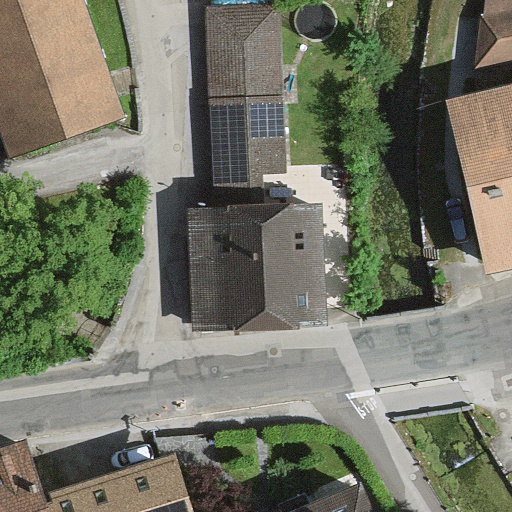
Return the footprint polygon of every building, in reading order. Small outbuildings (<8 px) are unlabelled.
[(0,0),(0,109),(16,156),(134,117),(92,0),(0,0)] [(511,0),(483,0),(485,51),(511,49),(511,0)] [(218,197),(286,200),(295,7),(227,4),(218,197)] [(511,78),(430,101),(476,268),(511,257),(511,78)] [(321,218),(205,221),(209,343),(324,340),(321,218)] [(46,511),(26,450),(0,457),(0,511),(46,511)] [(204,511),(186,453),(59,489),(65,511),(204,511)] [(377,511),(368,492),(324,511),(377,511)]
